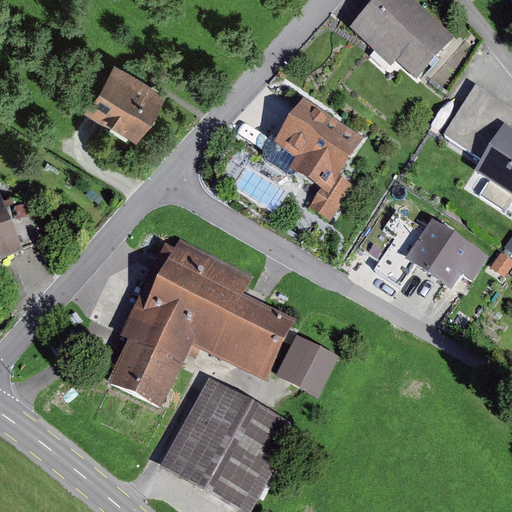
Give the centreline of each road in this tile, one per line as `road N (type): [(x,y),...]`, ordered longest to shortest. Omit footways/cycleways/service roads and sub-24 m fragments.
road 1 (residential): [(160,180),(511,377)]
road 2 (residential): [(160,180),(330,0)]
road 3 (residential): [(0,362),(160,180)]
road 4 (tertiary): [(0,414),(124,511)]
